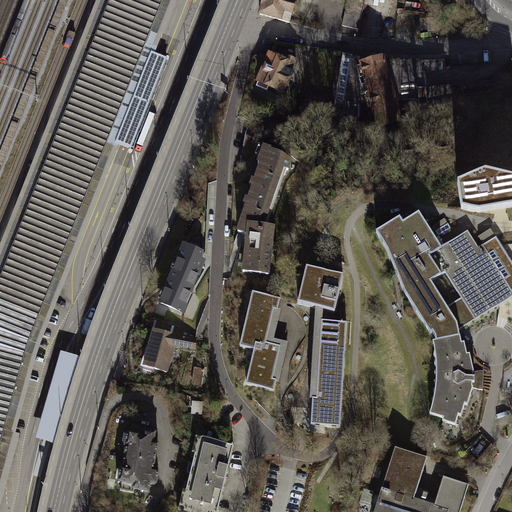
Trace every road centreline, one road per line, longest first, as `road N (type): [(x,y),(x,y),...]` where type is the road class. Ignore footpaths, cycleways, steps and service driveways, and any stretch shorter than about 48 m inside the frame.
road 1 (primary): [(54,511),(108,327),(233,20)]
road 2 (residential): [(253,27),(224,139),(214,340),(217,367),(255,442),(238,511)]
road 3 (track): [(255,442),(302,460),(326,457),(341,442),(354,401),(353,221),(368,204),(385,203),(430,210),(444,221)]
road 4 (unclassified): [(511,31),(492,46),(386,48),(253,27)]
